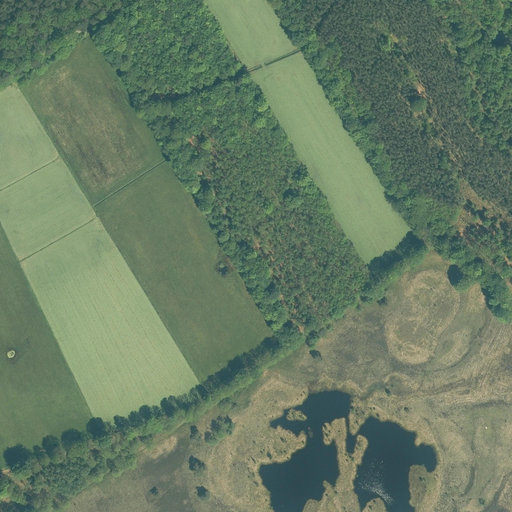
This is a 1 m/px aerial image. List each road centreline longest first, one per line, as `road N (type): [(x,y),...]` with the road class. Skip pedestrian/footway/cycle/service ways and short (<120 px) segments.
road 1 (track): [(380,0),(458,186),(445,231),(45,511)]
road 2 (track): [(0,84),(126,0)]
